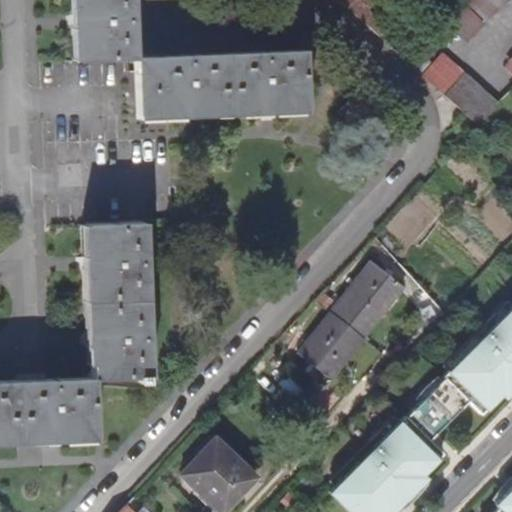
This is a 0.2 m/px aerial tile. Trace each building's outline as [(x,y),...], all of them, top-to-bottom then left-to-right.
[(80,61),(136,58),(136,57),(133,0),(76,0),(78,26),(80,61)] [(338,0),(348,8),(355,1),(355,0),(338,0)] [(367,13),(378,0),(355,0),(355,1),(367,13)] [(469,0),(466,4),(487,23),(508,0),(469,0)] [(348,8),(380,38),(387,31),(367,13),(355,1),(348,8)] [(463,6),(446,24),(467,44),(484,26),(463,6)] [(304,49),(136,57),(136,58),(138,114),(306,106),(304,49)] [(416,53),(408,63),(422,76),(431,66),(416,53)] [(431,66),(422,76),(477,126),(487,115),(496,105),(441,55),(431,66)] [(340,113),(356,127),(371,110),(355,96),(340,113)] [(93,377),(93,380),(150,377),(145,262),(144,221),(86,223),(93,377)] [(298,354),(330,379),(402,287),(370,262),(298,354)] [(463,294),(436,324),(445,332),(472,303),(463,294)] [(399,419),(324,495),(340,511),(382,511),(389,511),(420,481),(416,478),(437,457),(424,444),(462,405),(475,418),(496,397),(500,401),(511,388),(511,304),(437,380),(438,382),(400,420),(399,419)] [(439,306),(429,314),(436,321),(444,313),(439,306)] [(0,438),(95,434),(93,380),(93,377),(0,381),(0,438)] [(180,475),(197,491),(202,486),(226,508),(255,477),(215,439),(180,475)] [(511,511),(511,483),(494,502),(499,507),(493,511),(511,511)] [(213,511),(221,511),(226,508),(202,486),(197,491),(194,494),(213,511)]
